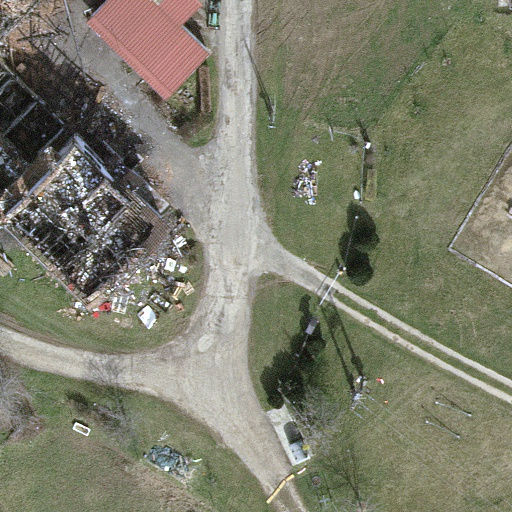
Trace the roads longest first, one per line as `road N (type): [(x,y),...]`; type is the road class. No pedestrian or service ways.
road 1 (unclassified): [(218,382),(237,0)]
road 2 (track): [(230,232),(297,275),(511,381)]
